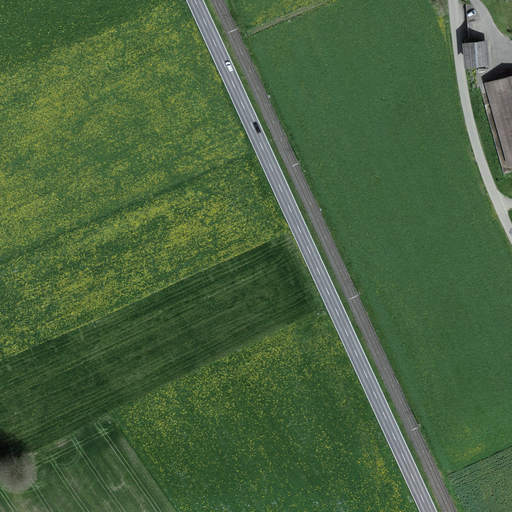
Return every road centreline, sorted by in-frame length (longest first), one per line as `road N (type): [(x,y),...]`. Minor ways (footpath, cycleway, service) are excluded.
road 1 (secondary): [(193,0),(425,511)]
road 2 (unclassified): [(511,235),(472,137),(450,0)]
